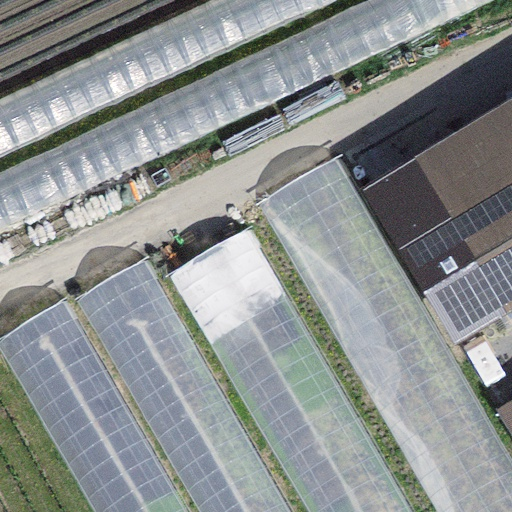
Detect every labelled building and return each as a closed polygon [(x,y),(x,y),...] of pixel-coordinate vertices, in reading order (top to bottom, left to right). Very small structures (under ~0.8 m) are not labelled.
[(230,0),(0,86),(0,257),(39,243),(26,207),(336,91),(325,63),(492,0),(230,0)] [(511,302),(511,135),(425,187),(499,310),(511,302)] [(272,182),(450,511),(511,511),(511,454),(344,143),(272,182)] [(316,511),(417,511),(251,218),(174,261),(316,511)] [(208,511),(297,511),(152,245),(83,282),(208,511)]
